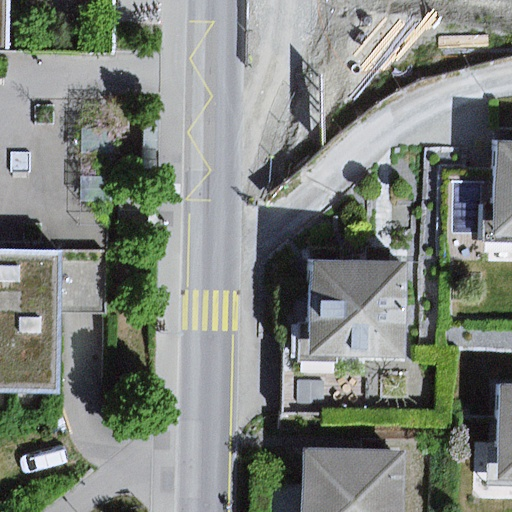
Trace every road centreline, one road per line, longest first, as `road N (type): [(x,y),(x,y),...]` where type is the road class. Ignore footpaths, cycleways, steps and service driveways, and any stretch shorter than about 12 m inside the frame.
road 1 (residential): [(511,80),(456,96),(380,137),(298,209),(252,226),(212,227)]
road 2 (residential): [(212,227),(206,511)]
road 3 (residential): [(218,0),(212,227)]
